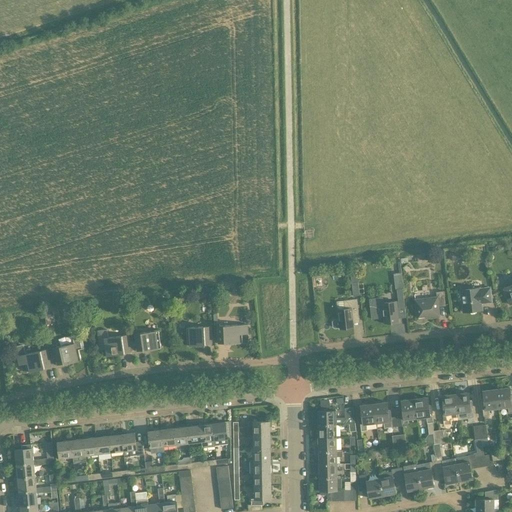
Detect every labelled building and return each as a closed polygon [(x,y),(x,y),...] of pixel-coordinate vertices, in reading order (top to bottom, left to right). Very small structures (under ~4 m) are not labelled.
[(449,254),(448,256),(450,260),(453,261),(457,259),(457,257),(455,252),(453,252),(449,254)] [(322,277),(315,278),(316,287),(323,286),(322,277)] [(398,301),(396,301),(382,303),(385,323),(399,322),(398,318),(406,317),(401,279),(396,280),(398,301)] [(353,296),(360,295),(358,282),(352,283),(353,296)] [(461,290),(463,312),(482,309),(482,305),(484,303),(492,302),(490,287),(480,288),(461,290)] [(425,316),(426,318),(440,317),(438,307),(445,306),(444,291),(436,292),(437,297),(415,299),(417,317),(425,316)] [(359,312),(357,298),(343,300),(345,309),(338,309),(339,319),(334,320),(332,322),(333,327),(335,328),(340,328),(340,329),(354,327),(352,313),(359,312)] [(217,326),(218,344),(243,343),(242,334),(248,334),(248,324),(217,326)] [(186,327),(187,345),(212,344),(211,326),(186,327)] [(106,349),(107,356),(131,352),(129,334),(109,337),(107,329),(97,330),(100,350),(106,349)] [(135,334),(137,352),(161,348),(159,330),(135,334)] [(73,338),(75,343),(54,348),(57,365),(81,360),(79,349),(85,348),(82,336),(73,338)] [(27,372),(51,367),(47,349),(27,354),(25,344),(13,347),(15,356),(18,356),(20,365),(26,364),(27,372)] [(496,390),(499,409),(508,408),(509,413),(511,413),(511,403),(511,404),(509,388),(496,390)] [(489,410),(499,409),(496,390),(483,391),(485,407),(483,407),(484,416),(489,416),(489,410)] [(456,394),(458,413),(468,412),(469,418),(474,418),(473,408),(471,408),(469,393),(456,394)] [(449,414),(458,413),(456,394),(442,396),(444,412),(442,412),(443,421),(450,420),(449,414)] [(415,399),(417,418),(427,417),(429,434),(433,434),(435,444),(441,444),(439,430),(434,431),(432,413),(430,413),(428,398),(415,399)] [(401,415),(397,415),(398,426),(408,425),(407,419),(417,418),(415,399),(401,401),(402,407),(401,407),(401,415)] [(374,404),(377,423),(383,422),(384,428),(393,427),(398,426),(397,415),(391,416),(390,408),(388,409),(387,402),(374,404)] [(367,424),(377,423),(374,404),(360,406),(362,421),(361,421),(362,431),(368,430),(367,424)] [(347,407),(349,424),(355,423),(353,406),(347,407)] [(318,411),(319,424),(337,424),(336,411),(318,411)] [(247,435),(253,435),(270,435),(270,421),(247,422),(247,435)] [(213,423),(215,441),(228,439),(226,422),(213,423)] [(213,423),(200,425),(202,442),(203,448),(216,446),(215,441),(213,423)] [(337,424),(319,424),(319,438),(337,437),(337,424)] [(200,425),(187,426),(189,444),(202,442),(200,425)] [(187,426),(174,428),(177,445),(189,444),(187,426)] [(174,428),(162,429),(164,447),(177,445),(174,428)] [(164,450),(164,447),(162,429),(149,431),(151,452),(164,450)] [(122,434),(124,451),(124,457),(130,456),(130,451),(137,450),(135,432),(122,434)] [(122,434),(109,435),(111,453),(124,451),(122,434)] [(109,435),(96,437),(99,454),(111,453),(109,435)] [(270,435),(253,435),(254,447),(271,447),(270,435)] [(394,449),(400,448),(399,435),(392,435),(394,449)] [(96,437),(83,438),(86,456),(99,454),(96,437)] [(337,437),(319,438),(319,451),(337,451),(337,437)] [(83,438),(71,440),(73,457),(86,456),(83,438)] [(60,459),(73,457),(71,440),(58,442),(60,459)] [(271,447),(254,447),(254,460),(271,460),(271,447)] [(34,462),(34,460),(33,448),(16,450),(17,464),(34,462)] [(342,451),(337,451),(319,451),(319,464),(337,463),(337,456),(342,456),(342,451)] [(491,454),(493,462),(505,460),(504,452),(491,454)] [(456,458),(457,464),(460,482),(472,479),(471,469),(477,468),(475,458),(474,454),(468,455),(468,456),(456,458)] [(17,464),(18,478),(36,476),(35,465),(42,464),(41,459),(34,460),(34,462),(17,464)] [(271,460),(254,460),(250,460),(250,473),(254,473),(271,472),(271,460)] [(442,460),(436,461),(439,475),(444,474),(446,484),(460,482),(457,464),(443,467),(442,460)] [(152,461),(145,462),(147,473),(166,470),(166,465),(153,467),(152,461)] [(439,475),(436,461),(430,462),(431,469),(418,471),(421,489),(435,487),(433,476),(439,475)] [(139,469),(126,470),(127,475),(147,473),(145,462),(143,462),(138,463),(139,469)] [(337,463),(319,464),(320,477),(338,477),(337,463)] [(404,467),(398,468),(400,482),(406,481),(408,491),(421,489),(418,471),(417,464),(404,466),(404,467)] [(400,482),(398,468),(392,470),(392,471),(390,472),(389,471),(388,471),(387,471),(385,471),(384,471),(383,472),(382,473),(380,474),(380,478),(383,496),(396,494),(394,483),(400,482)] [(271,472),(254,473),(254,486),(271,486),(271,472)] [(370,499),(383,496),(380,478),(367,481),(366,474),(360,476),(362,489),(368,488),(370,499)] [(36,476),(18,478),(20,492),(37,490),(37,488),(36,476)] [(338,477),(320,477),(320,491),(328,490),(334,490),(338,490),(338,477)] [(51,486),(44,487),(44,492),(52,491),(52,489),(57,489),(56,483),(50,484),(51,486)] [(271,486),(254,486),(254,499),(252,499),(252,505),(263,505),(263,499),(272,499),(271,486)] [(37,490),(20,492),(21,506),(38,504),(37,493),(44,492),(44,487),(37,488),(37,490)] [(475,511),(493,511),(494,499),(498,499),(496,489),(485,491),(485,500),(476,500),(475,511)] [(165,502),(164,495),(159,496),(160,503),(162,503),(163,511),(177,511),(177,507),(183,506),(183,501),(182,496),(182,494),(167,495),(168,502),(165,502)] [(136,500),(136,499),(131,499),(132,506),(134,506),(135,511),(149,511),(149,504),(148,498),(136,500)] [(109,509),(108,502),(104,502),(104,510),(107,509),(107,511),(121,511),(121,508),(109,509)] [(160,503),(149,504),(149,511),(163,511),(162,503),(160,503)]
